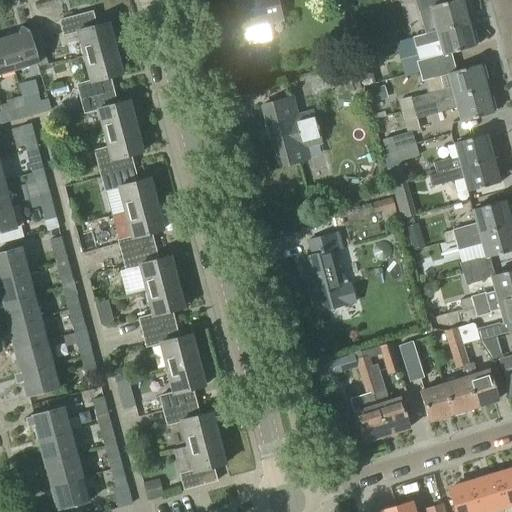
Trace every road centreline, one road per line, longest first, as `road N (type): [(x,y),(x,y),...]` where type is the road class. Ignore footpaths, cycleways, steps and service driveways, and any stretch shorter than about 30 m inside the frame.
road 1 (secondary): [(284,501),(151,0)]
road 2 (residential): [(284,501),(511,433)]
